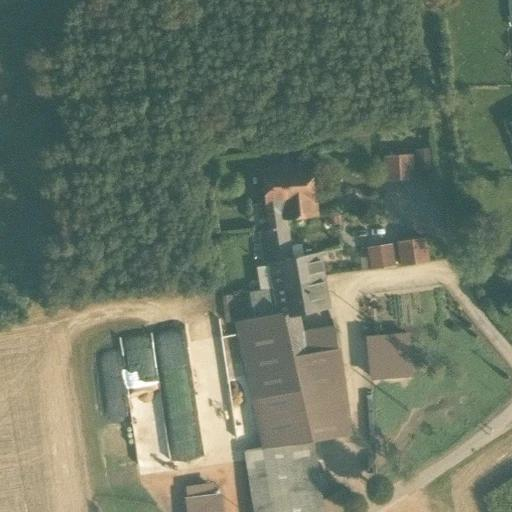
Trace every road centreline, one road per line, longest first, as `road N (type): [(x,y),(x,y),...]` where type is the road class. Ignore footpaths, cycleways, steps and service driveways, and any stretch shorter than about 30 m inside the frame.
road 1 (track): [(422,0),(461,298)]
road 2 (residential): [(373,511),(511,410)]
